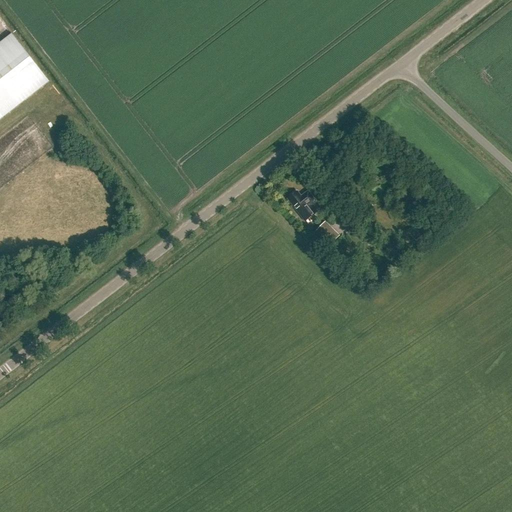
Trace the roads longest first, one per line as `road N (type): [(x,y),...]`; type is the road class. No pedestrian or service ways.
road 1 (tertiary): [(0,372),(400,65)]
road 2 (unclassified): [(511,168),(400,65)]
